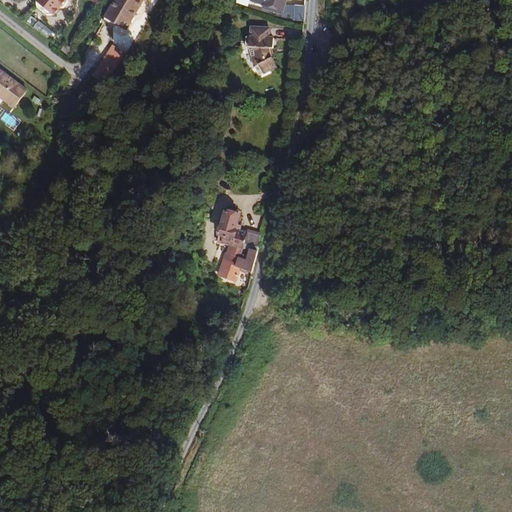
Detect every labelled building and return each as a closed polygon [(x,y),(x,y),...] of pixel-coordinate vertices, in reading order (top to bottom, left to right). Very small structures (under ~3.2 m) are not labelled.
[(36,0),(37,6),(47,14),(54,14),(59,7),(63,7),(68,1),(67,0),(36,0)] [(142,0),(115,0),(105,18),(115,24),(125,30),(133,15),(131,14),(133,11),(135,13),(142,0)] [(251,0),(264,5),(263,8),(281,13),(285,0),(251,0)] [(303,21),(304,7),(294,6),(294,16),(293,21),(303,21)] [(115,24),(105,18),(103,21),(113,27),(115,24)] [(270,28),(254,27),(254,37),(252,37),(247,37),(246,47),(251,47),(255,67),(259,64),(264,73),(277,66),(273,57),(272,58),(269,48),(274,48),(274,38),(270,38),(270,28)] [(124,53),(112,46),(93,76),(105,83),(112,72),(124,54),(124,53)] [(128,56),(124,54),(112,72),(116,75),(128,56)] [(259,64),(255,67),(260,75),(264,73),(259,64)] [(0,69),(0,89),(7,95),(4,99),(14,106),(27,89),(0,69)] [(204,102),(213,101),(212,93),(203,94),(204,102)] [(232,245),(229,254),(227,253),(219,276),(235,282),(241,269),(252,273),(258,253),(256,252),(261,233),(249,230),(249,232),(241,230),(242,226),(238,225),(240,215),(237,215),(238,212),(232,210),(231,213),(228,212),(221,233),(221,232),(220,234),(221,234),(219,241),(232,245)]
